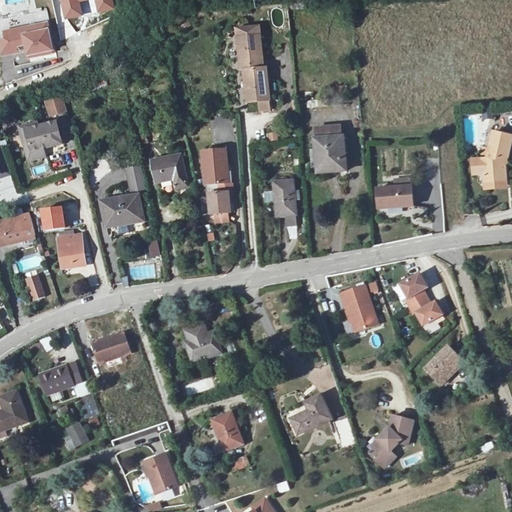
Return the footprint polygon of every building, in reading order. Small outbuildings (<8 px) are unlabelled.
[(60,0),(64,19),(79,16),(77,2),(75,0),(93,0),(96,12),(110,9),(108,0),(60,0)] [(7,44),(25,40),(24,35),(48,31),(48,28),(5,36),(7,44)] [(53,55),(48,31),(24,35),(25,40),(7,44),(0,44),(0,49),(2,60),(28,55),(29,60),(53,55)] [(235,35),(238,68),(241,67),(245,99),(267,97),(264,65),(261,65),(257,33),(235,35)] [(62,98),(44,103),(46,114),(49,113),(49,116),(65,112),(62,98)] [(33,128),(19,131),(24,152),(37,149),(41,148),(42,149),(60,145),(55,123),(33,128)] [(19,131),(33,128),(32,124),(13,128),(21,161),(39,157),(37,149),(24,152),(19,131)] [(347,171),(344,136),(316,139),(317,149),(319,169),(337,168),(337,172),(347,171)] [(494,183),(494,187),(504,185),(501,162),(507,155),(505,138),(483,142),(486,161),(479,169),(480,183),(494,183)] [(0,170),(1,174),(8,172),(0,148),(0,170)] [(203,152),(205,186),(219,185),(220,193),(209,194),(211,214),(231,212),(229,193),(233,193),(232,184),(226,184),(225,170),(228,169),(226,150),(203,152)] [(152,161),(157,183),(175,179),(176,189),(188,186),(181,155),(152,161)] [(142,165),(126,169),(131,193),(148,190),(142,165)] [(287,219),(294,219),(291,185),(273,186),(276,220),(287,219)] [(375,189),(377,211),(411,209),(410,187),(375,189)] [(144,220),(140,195),(102,202),(106,226),(144,220)] [(41,209),(44,231),(66,228),(62,206),(41,209)] [(28,217),(0,223),(0,249),(34,241),(28,217)] [(84,267),(79,236),(57,239),(62,270),(84,267)] [(39,256),(17,262),(20,272),(42,265),(39,256)] [(423,272),(403,280),(409,295),(429,287),(423,272)] [(37,276),(27,280),(28,285),(39,281),(37,276)] [(39,281),(28,285),(34,300),(44,297),(39,281)] [(377,283),(370,283),(370,293),(378,293),(377,283)] [(364,286),(339,295),(345,310),(347,310),(355,333),(378,325),(364,286)] [(435,303),(415,311),(420,323),(440,316),(435,303)] [(222,354),(214,332),(207,334),(204,325),(185,332),(188,341),(185,342),(193,364),(222,354)] [(109,343),(94,348),(100,364),(131,353),(124,333),(108,339),(109,343)] [(49,335),(40,341),(47,352),(56,347),(49,335)] [(231,336),(224,339),(230,356),(237,354),(231,336)] [(109,343),(108,339),(93,344),(94,348),(109,343)] [(449,347),(426,369),(442,385),(465,363),(449,347)] [(82,383),(75,363),(40,375),(43,381),(40,382),(43,390),(46,389),(48,395),(82,383)] [(73,387),(78,398),(90,394),(85,382),(73,387)] [(0,431),(28,423),(19,393),(1,399),(6,415),(0,417),(0,431)] [(330,418),(320,395),(304,401),(308,410),(289,418),(296,433),(330,418)] [(244,445),(234,413),(213,420),(223,452),(244,445)] [(412,422),(390,418),(387,435),(379,441),(385,449),(376,456),(386,469),(400,459),(394,451),(405,443),(409,444),(412,422)] [(356,442),(347,419),(333,424),(341,447),(356,442)] [(82,421),(66,427),(74,447),(89,442),(82,421)] [(482,454),(495,448),(492,442),(479,447),(482,454)] [(162,453),(140,461),(147,480),(150,480),(155,493),(174,486),(162,453)] [(232,472),(251,466),(247,456),(229,462),(232,472)] [(284,482),(276,486),(279,492),(287,488),(284,482)] [(145,502),(151,499),(143,485),(137,488),(145,502)] [(272,511),(263,499),(251,508),(253,511),(251,511),(272,511)] [(149,511),(151,511),(162,509),(160,502),(148,506),(149,511)]
